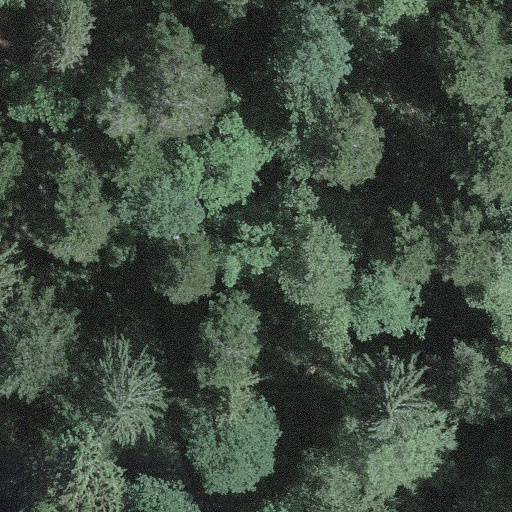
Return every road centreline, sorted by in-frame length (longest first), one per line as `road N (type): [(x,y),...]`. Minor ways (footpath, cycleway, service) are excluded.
road 1 (track): [(233,511),(188,436),(113,94),(96,75),(70,66),(23,73)]
road 2 (track): [(0,39),(42,123),(45,172),(36,216),(0,298)]
road 3 (track): [(511,317),(356,511)]
